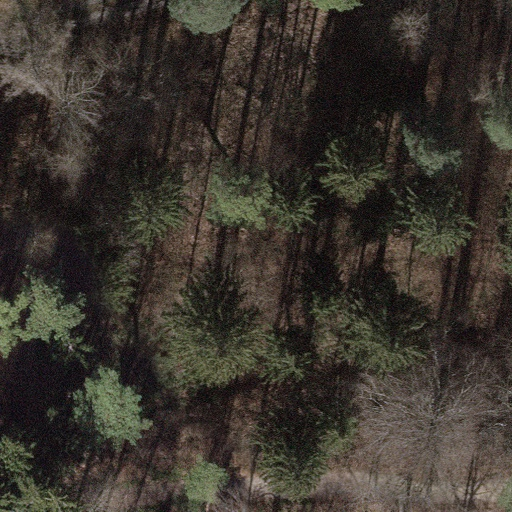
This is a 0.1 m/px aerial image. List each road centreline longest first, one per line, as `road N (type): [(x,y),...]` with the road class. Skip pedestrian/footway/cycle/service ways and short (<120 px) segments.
road 1 (track): [(511,486),(237,488),(0,505)]
road 2 (track): [(282,0),(0,53)]
